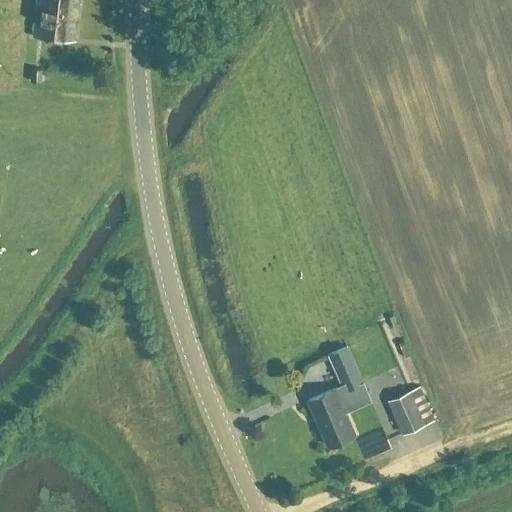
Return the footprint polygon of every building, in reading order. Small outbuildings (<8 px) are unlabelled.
[(76,41),(80,0),(37,0),(34,36),(76,41)] [(42,82),(44,69),(31,68),(30,81),(42,82)] [(364,382),(347,346),(329,354),(346,390),(364,382)] [(421,386),(389,400),(404,433),(435,419),(421,386)] [(329,446),(355,434),(335,388),(309,400),(329,446)]
